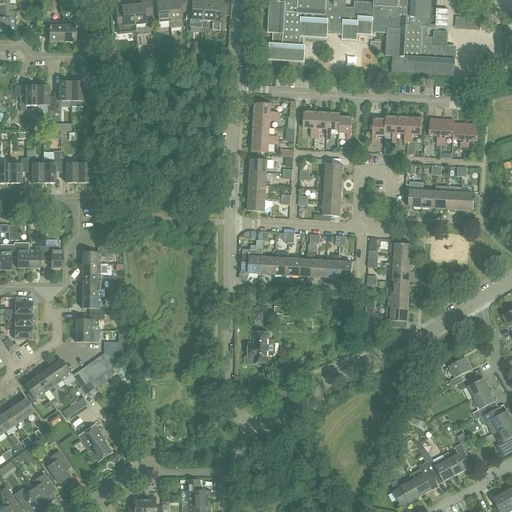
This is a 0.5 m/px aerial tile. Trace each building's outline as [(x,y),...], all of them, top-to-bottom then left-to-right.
[(0,0),(0,12),(14,12),(14,6),(9,5),(9,0),(0,0)] [(177,0),(178,1),(167,2),(169,22),(169,21),(170,28),(171,29),(181,28),(179,12),(185,12),(184,0),(177,0)] [(191,0),(184,0),(185,12),(191,12),(191,20),(202,21),(203,1),(192,0),(191,0)] [(213,0),(214,1),(203,1),(202,21),(213,22),(213,25),(219,25),(219,14),(220,0),(213,0)] [(372,32),(373,19),(373,18),(354,17),(354,16),(352,16),(353,9),(345,8),(346,0),(269,0),(269,2),(267,33),(273,34),(273,44),(270,44),(268,61),(304,63),(305,46),(303,46),(304,38),(327,39),(328,31),(337,32),(337,33),(342,34),(342,41),(357,42),(358,36),(372,37),(372,32)] [(374,0),(374,3),(355,2),(354,9),(353,9),(352,16),(354,16),(354,17),(373,18),(373,19),(372,32),(386,33),(385,56),(392,57),(391,73),(451,77),(454,77),(456,47),(447,46),(448,32),(435,31),(434,39),(429,38),(429,28),(430,28),(432,0),(374,0)] [(143,4),(132,5),(134,25),(135,25),(145,24),(144,16),(151,15),(149,1),(143,2),(143,4)] [(156,1),(149,1),(151,15),(157,14),(158,23),(169,22),(167,2),(156,3),(156,1)] [(134,25),(132,5),(121,7),(121,4),(115,5),(118,35),(136,33),(135,25),(134,25)] [(437,9),(435,27),(447,28),(449,10),(437,9)] [(0,31),(14,32),(14,12),(0,12),(0,31)] [(61,42),(75,42),(75,33),(82,33),(82,17),(75,17),(75,22),(61,22),(61,42)] [(455,30),(480,31),(481,19),(465,18),(455,17),(455,30)] [(48,42),(61,42),(61,22),(49,22),(49,18),(42,19),(42,33),(48,33),(48,42)] [(27,27),(28,40),(40,39),(39,26),(27,27)] [(54,97),(53,97),(53,107),(53,111),(54,111),(60,111),(59,102),(70,102),(70,82),(68,82),(68,80),(61,80),(61,82),(58,82),(58,93),(54,93),(54,97)] [(70,82),(70,102),(70,107),(88,107),(88,93),(82,93),(82,82),(70,82)] [(26,106),(36,106),(36,87),(25,87),(25,98),(20,98),(20,112),(26,112),(26,106)] [(53,107),(53,97),(46,97),(46,87),(36,87),(36,106),(48,106),(49,117),(54,117),(54,111),(53,111),(53,107)] [(254,104),(254,116),(280,117),(280,114),(271,113),(271,105),(254,104)] [(311,139),(315,139),(316,113),(304,113),(303,129),(311,130),(311,139)] [(316,113),(315,139),(319,139),(319,130),(327,131),(328,114),(316,113)] [(340,115),(328,114),(327,131),(327,140),(331,140),(331,131),(339,131),(340,118),(340,115)] [(254,116),(253,128),(270,129),(270,121),(279,122),(280,117),(254,116)] [(352,118),(340,118),(339,131),(339,134),(347,135),(347,144),(351,144),(352,118)] [(386,134),(387,118),(386,118),(386,120),(374,120),(372,146),(377,146),(377,137),(386,137),(386,134)] [(397,144),(398,135),(399,118),(387,118),(386,134),(393,135),(393,144),(397,144)] [(405,144),(408,145),(409,145),(411,119),(399,118),(398,135),(405,135),(405,144)] [(407,155),(415,156),(416,143),(413,142),(414,136),(422,136),(423,120),(411,119),(409,145),(408,145),(407,155)] [(441,146),(442,121),(430,120),(429,136),(437,137),(437,146),(440,146),(441,146)] [(454,124),(454,121),(442,121),(441,146),(445,147),(446,138),(453,138),(454,124)] [(461,151),(465,151),(466,125),(454,124),(453,138),(453,141),(461,142),(461,151)] [(465,151),(469,151),(470,142),(477,142),(478,126),(466,125),(465,151)] [(253,128),(252,140),(278,142),(279,138),(269,137),(270,129),(253,128)] [(252,152),(268,153),(269,145),(278,146),(278,142),(252,140),(252,152)] [(54,173),(60,173),(60,159),(61,159),(60,152),(53,152),(53,160),(43,160),(43,164),(42,164),(42,184),(54,184),(54,173)] [(378,158),(379,169),(391,168),(390,157),(378,158)] [(83,164),(77,164),(77,184),(88,184),(88,173),(95,172),(94,158),(83,159),(83,164)] [(20,173),(25,173),(25,159),(21,159),(21,165),(8,165),(8,184),(20,184),(20,173)] [(31,184),(42,184),(42,164),(37,164),(37,159),(32,159),(25,159),(25,173),(31,173),(31,184)] [(60,159),(60,173),(65,173),(65,184),(77,184),(77,164),(66,164),(66,159),(61,159),(60,159)] [(250,173),(267,174),(267,161),(251,160),(250,173)] [(0,183),(8,184),(8,165),(3,165),(3,161),(0,161),(0,183)] [(326,178),(342,178),(343,166),(327,165),(326,178)] [(249,186),(266,187),(267,174),(250,173),(249,186)] [(325,191),(342,191),(342,178),(326,178),(325,191)] [(388,182),(379,183),(379,192),(388,192),(388,182)] [(249,199),(265,200),(266,187),(249,186),(249,199)] [(435,193),(434,209),(447,210),(448,194),(449,187),(436,186),(435,193)] [(325,203),(341,204),(342,191),(325,191),(325,203)] [(408,208),(421,208),(422,192),(409,192),(408,208)] [(421,208),(434,209),(435,193),(422,192),(421,208)] [(447,210),(460,211),(461,194),(448,194),(447,210)] [(460,211),(473,211),(474,195),(461,194),(460,211)] [(248,212),(264,213),(265,200),(249,199),(248,212)] [(324,216),(340,217),(341,204),(325,203),(324,216)] [(369,256),(378,256),(378,251),(377,251),(377,239),(370,239),(369,256)] [(394,257),(411,258),(411,245),(396,244),(396,241),(394,240),(390,240),(390,244),(391,244),(391,257),(394,257)] [(28,251),(29,251),(29,243),(14,243),(14,245),(14,258),(17,258),(17,268),(28,268),(28,251)] [(14,245),(0,245),(0,270),(11,270),(11,258),(14,258),(14,245)] [(35,251),(29,251),(28,251),(28,268),(40,268),(40,262),(45,262),(45,247),(42,247),(35,247),(35,251)] [(45,247),(45,262),(51,262),(51,268),(62,269),(62,251),(56,251),(56,247),(45,247)] [(82,253),(82,264),(100,264),(100,258),(106,258),(106,253),(118,253),(118,248),(113,248),(112,248),(97,248),(97,253),(82,253)] [(248,274),(261,275),(262,258),(263,258),(263,251),(256,251),(256,257),(250,257),(250,255),(242,255),(241,271),(249,272),(248,274)] [(274,275),(287,276),(288,259),(288,253),(276,252),(276,259),(275,259),(274,275)] [(307,261),(301,260),(300,277),(313,278),(314,261),(314,254),(307,254),(307,261)] [(331,262),(327,262),(326,279),(339,279),(340,263),(340,256),(333,256),(333,262),(331,262)] [(394,270),(410,271),(411,258),(394,257),(394,270)] [(261,275),(274,275),(275,259),(263,258),(262,258),(261,275)] [(287,276),(300,277),(301,260),(288,259),(287,276)] [(313,278),(326,279),(327,262),(314,261),(313,278)] [(339,279),(351,280),(352,263),(340,263),(339,279)] [(89,281),(104,281),(113,281),(113,276),(104,276),(107,276),(107,264),(100,264),(82,264),(82,276),(89,276),(89,281)] [(393,283),(409,284),(410,271),(394,270),(393,283)] [(82,298),(99,298),(104,298),(104,281),(89,281),(89,286),(82,286),(82,298)] [(392,296),(408,297),(409,284),(393,283),(389,283),(388,296),(392,296)] [(391,308),(408,309),(408,297),(392,296),(391,308)] [(89,309),(89,315),(104,315),(104,309),(99,309),(99,298),(82,298),(82,309),(89,309)] [(0,315),(4,315),(9,315),(15,315),(32,315),(32,307),(35,306),(35,303),(23,303),(23,300),(15,300),(15,303),(15,310),(0,310),(0,315)] [(303,312),(323,312),(323,304),(303,304),(303,312)] [(288,307),(274,307),(274,315),(283,315),(283,317),(290,317),(290,312),(288,312),(288,307)] [(268,308),(255,308),(255,325),(268,325),(268,308)] [(385,327),(399,328),(399,322),(407,322),(408,309),(391,308),(391,309),(386,308),(385,327)] [(511,326),(511,311),(503,316),(509,328),(511,326)] [(15,315),(9,315),(9,317),(10,319),(12,320),(15,321),(15,327),(35,327),(35,325),(32,323),(32,315),(15,315)] [(76,331),(93,331),(93,326),(98,326),(98,321),(104,320),(104,315),(89,315),(89,320),(76,320),(76,331)] [(15,340),(31,340),(31,331),(35,330),(35,327),(15,327),(15,340)] [(76,343),(93,343),(93,331),(76,331),(76,343)] [(255,343),(250,342),(249,363),(256,363),(256,365),(258,367),(264,367),(266,366),(266,364),(268,364),(268,356),(273,356),(275,354),(275,343),(273,341),(269,341),(269,335),(255,334),(255,343)] [(13,345),(9,338),(3,342),(8,349),(13,345)] [(104,348),(103,354),(119,362),(119,348),(104,348)] [(99,357),(108,370),(111,368),(119,362),(103,354),(99,357)] [(103,373),(106,371),(108,370),(99,357),(95,360),(103,373)] [(452,387),(457,384),(466,380),(463,375),(472,370),(466,358),(449,367),(455,378),(449,382),(452,387)] [(62,360),(52,366),(62,381),(71,374),(62,360)] [(99,376),(103,373),(95,360),(90,363),(99,376)] [(86,367),(94,379),(99,376),(90,363),(86,367)] [(52,366),(43,373),(56,391),(59,389),(59,388),(57,384),(62,381),(52,366)] [(90,383),(90,382),(94,379),(86,367),(81,370),(90,383)] [(77,373),(85,386),(90,383),(81,370),(77,373)] [(90,382),(94,389),(111,378),(106,371),(103,373),(99,376),(94,379),(90,382)] [(34,379),(44,393),(48,391),(54,399),(53,400),(55,403),(63,402),(55,392),(56,391),(43,373),(34,379)] [(72,376),(81,388),(81,389),(85,386),(77,373),(72,376)] [(468,387),(473,398),(489,390),(483,379),(474,383),(471,377),(466,380),(457,384),(461,391),(468,387)] [(27,395),(33,404),(37,401),(35,399),(44,393),(34,379),(25,385),(30,393),(27,395)] [(81,389),(85,395),(89,393),(94,389),(90,382),(90,383),(85,386),(81,389)] [(476,420),(481,417),(490,412),(487,407),(495,402),(489,390),(473,398),(480,410),(473,414),(476,420)] [(13,401),(25,418),(35,412),(26,398),(20,402),(17,398),(13,401)] [(61,412),(67,422),(88,408),(82,398),(77,402),(76,401),(70,405),(61,412)] [(6,412),(15,425),(25,418),(13,401),(8,405),(11,409),(6,412)] [(492,420),(497,431),(511,423),(511,420),(507,411),(504,413),(500,407),(490,413),(490,412),(481,417),(485,424),(492,420)] [(0,425),(5,432),(15,425),(6,412),(0,416),(0,415),(0,425)] [(57,415),(49,420),(51,424),(59,419),(57,415)] [(421,422),(412,418),(410,423),(419,427),(421,422)] [(511,423),(497,431),(493,433),(499,445),(497,446),(504,459),(511,454),(511,440),(511,439),(511,438),(511,423)] [(90,452),(97,462),(111,453),(104,442),(105,441),(94,425),(78,437),(89,452),(90,452)] [(44,439),(50,446),(55,442),(51,435),(44,439)] [(461,444),(464,449),(472,445),(469,440),(461,444)] [(19,452),(23,449),(19,443),(15,446),(19,452)] [(443,455),(454,477),(466,470),(462,462),(468,458),(461,444),(454,448),(456,451),(450,455),(449,453),(443,455)] [(20,455),(25,463),(34,457),(28,449),(20,455)] [(47,467),(59,484),(70,476),(66,470),(70,467),(59,452),(51,457),(54,462),(47,467)] [(432,460),(430,456),(426,455),(422,457),(425,463),(432,460)] [(425,463),(434,479),(440,476),(443,482),(454,477),(443,455),(432,461),(432,460),(425,463)] [(412,481),(420,497),(432,491),(427,482),(434,479),(425,463),(419,466),(420,468),(420,470),(409,476),(412,481)] [(10,475),(4,467),(0,469),(0,474),(3,480),(10,475)] [(32,489),(44,506),(54,499),(50,493),(55,490),(44,474),(36,480),(39,485),(32,489)] [(187,492),(188,503),(208,502),(208,497),(210,496),(210,491),(200,492),(199,480),(186,481),(186,484),(187,492)] [(392,492),(399,506),(408,501),(409,503),(420,497),(412,481),(401,487),(397,480),(391,483),(395,491),(392,492)] [(22,511),(6,487),(0,491),(0,493),(2,499),(4,503),(0,505),(0,511),(22,511)] [(29,508),(32,511),(35,511),(44,506),(32,489),(26,494),(22,489),(14,495),(25,511),(29,508)] [(492,510),(492,511),(510,511),(511,511),(511,507),(504,493),(493,499),(498,507),(492,510)] [(161,511),(162,507),(156,507),(155,497),(150,498),(150,500),(144,500),(144,511),(161,511)] [(144,511),(144,500),(138,500),(138,498),(133,498),(133,507),(127,508),(127,511),(144,511)] [(210,511),(210,508),(208,508),(208,502),(188,503),(188,511),(210,511)]
